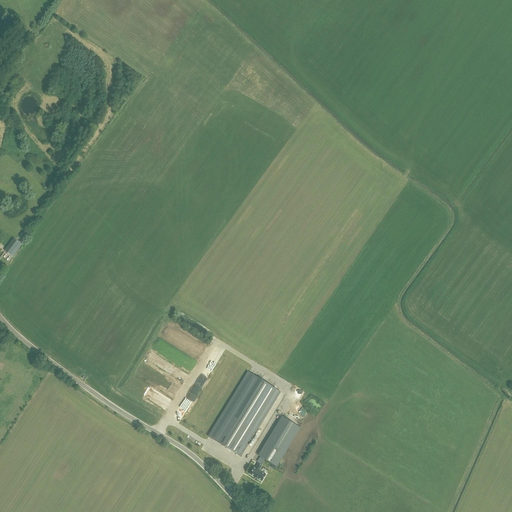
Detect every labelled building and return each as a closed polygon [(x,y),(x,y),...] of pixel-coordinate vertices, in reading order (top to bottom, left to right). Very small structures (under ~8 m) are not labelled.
[(22,245),(14,238),(5,251),(13,257),(22,245)] [(213,439),(228,448),(230,450),(231,450),(234,453),(235,452),(240,456),(245,448),(279,392),(248,373),(209,437),(213,440),(213,439)] [(146,395),(151,386),(136,379),(131,388),(146,395)] [(153,392),(150,396),(159,401),(161,397),(153,392)] [(270,419),(276,409),(272,407),(266,416),(270,419)] [(298,429),(282,420),(260,456),(276,466),(298,429)] [(250,474),(252,475),(255,477),(254,477),(257,479),(257,478),(261,481),(262,482),(266,474),(265,475),(260,472),(261,471),(259,470),(262,466),(258,464),(257,466),(256,468),(254,467),(250,474)]
